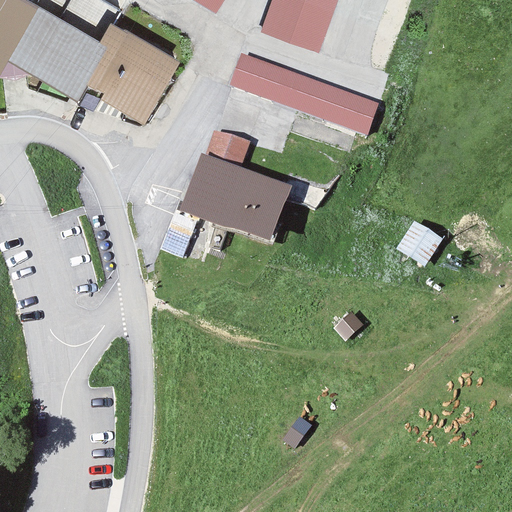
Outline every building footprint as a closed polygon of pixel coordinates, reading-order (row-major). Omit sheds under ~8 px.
[(108,92),(131,105),(133,100),(152,110),(179,63),(114,24),(122,12),(102,0),(0,0),(0,66),(2,67),(7,77),(33,72),(32,67),(36,60),(79,84),(86,73),(111,87),(108,92)] [(202,0),(220,10),(226,0),(202,0)] [(277,0),(266,30),(322,51),(341,0),(277,0)] [(381,108),(244,60),(234,88),(371,136),(381,108)] [(148,116),(152,110),(133,100),(131,105),(148,116)] [(214,160),(246,171),(255,145),(223,133),(214,160)] [(214,160),(193,217),(285,249),(305,192),(246,171),(214,160)] [(179,215),(166,251),(190,260),(203,224),(179,215)] [(418,228),(404,251),(428,265),(441,243),(418,228)] [(351,319),(338,332),(347,342),(361,329),(351,319)] [(302,420),(281,446),(293,456),(314,429),(302,420)]
